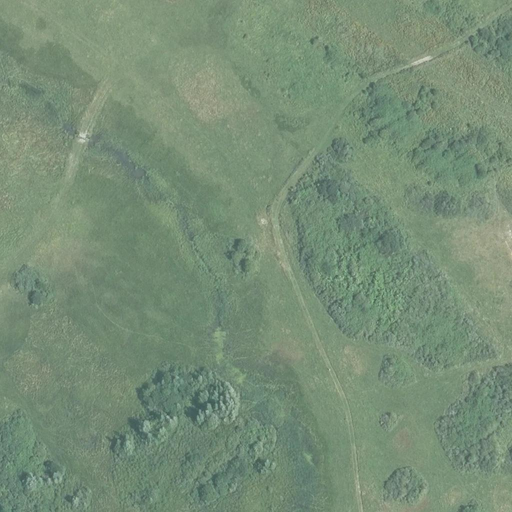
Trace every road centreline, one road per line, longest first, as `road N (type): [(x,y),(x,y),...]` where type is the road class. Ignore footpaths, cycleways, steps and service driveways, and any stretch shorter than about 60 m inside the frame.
road 1 (track): [(274,214),(232,158),(24,0)]
road 2 (track): [(361,511),(347,410),(296,291),(274,214)]
road 3 (track): [(117,68),(44,229),(0,273)]
